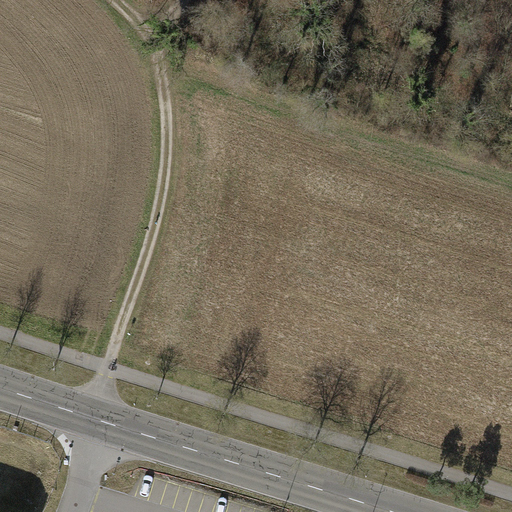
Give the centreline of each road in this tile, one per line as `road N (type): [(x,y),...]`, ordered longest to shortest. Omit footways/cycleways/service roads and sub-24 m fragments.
road 1 (tertiary): [(393,511),(0,386)]
road 2 (track): [(155,39),(166,161),(108,368)]
